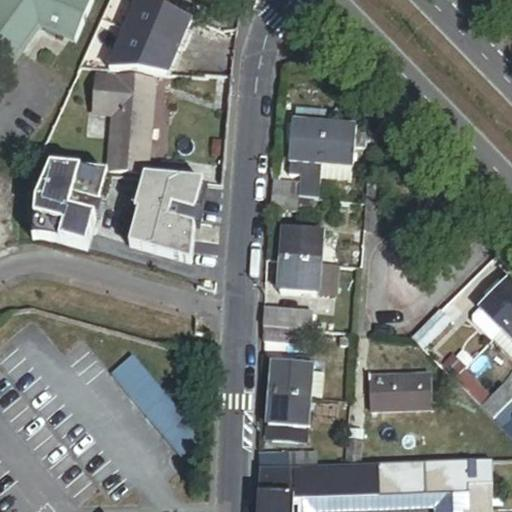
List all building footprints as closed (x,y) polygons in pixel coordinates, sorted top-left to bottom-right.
[(84,0),(7,0),(0,10),(0,66),(11,74),(40,32),(77,48),(97,5),(84,0)] [(141,4),(111,76),(169,81),(193,25),(141,4)] [(98,81),(95,120),(114,122),(109,177),(146,179),(154,86),(98,81)] [(296,118),(295,127),(325,130),(326,125),(321,120),(296,118)] [(322,168),(325,130),(295,127),(292,165),(318,168),(322,168)] [(359,133),(325,130),(322,168),(352,171),(355,171),(357,151),(359,133)] [(318,168),(292,165),(291,175),(317,177),(318,168)] [(352,171),(322,168),(320,182),(350,185),(352,171)] [(108,180),(51,175),(37,208),(37,240),(88,255),(97,224),(95,223),(98,210),(100,210),(102,205),(108,180)] [(115,181),(108,180),(102,205),(108,206),(115,181)] [(205,189),(146,183),(136,218),(140,219),(130,252),(195,270),(196,234),(196,218),(205,189)] [(371,183),(366,235),(379,236),(380,235),(383,184),(371,183)] [(301,187),(276,184),(274,198),(299,201),(301,187)] [(298,214),(299,201),(274,198),(273,212),(298,214)] [(104,211),(100,210),(98,210),(95,223),(97,224),(101,225),(104,211)] [(455,232),(440,246),(452,258),(467,244),(455,232)] [(286,233),(283,265),(321,268),(323,236),(286,233)] [(321,268),(283,265),(281,297),(318,300),(321,268)] [(339,270),(321,268),(318,300),(337,302),(339,270)] [(502,334),(511,324),(511,288),(508,284),(480,311),(502,334)] [(293,333),(295,315),(267,312),(265,348),(292,350),(292,347),(304,348),(305,334),(293,333)] [(451,326),(441,315),(414,343),(424,353),(430,347),(451,326)] [(511,324),(502,334),(511,343),(511,324)] [(511,343),(502,334),(492,344),(511,364),(511,343)] [(200,440),(131,362),(112,379),(181,457),(200,440)] [(299,362),(298,369),(313,370),(316,371),(317,364),(299,362)] [(276,367),(273,399),(310,402),(310,400),(313,375),(313,370),(298,369),(276,367)] [(313,375),(310,400),(323,401),(325,376),(313,375)] [(460,375),(453,382),(483,413),(491,406),(460,375)] [(433,380),(371,383),(372,415),(434,412),(433,380)] [(493,423),(511,403),(502,394),(491,406),(483,413),(493,423)] [(310,402),(273,399),(270,431),(307,435),(310,402)] [(511,403),(493,423),(503,433),(511,424),(511,403)] [(511,424),(503,433),(511,441),(511,424)] [(362,443),(346,442),(344,470),(361,470),(362,443)] [(260,458),(260,473),(285,472),(294,472),(317,471),(317,456),(260,458)] [(494,489),(494,466),(380,469),(380,500),(469,498),(469,489),(494,489)] [(380,500),(380,469),(361,470),(344,470),(317,471),(294,472),(295,496),(295,502),(380,500)] [(259,473),(259,497),(295,496),(294,472),(285,472),(260,473),(259,473)] [(494,511),(494,489),(469,489),(469,498),(469,511),(494,511)] [(295,496),(259,497),(258,511),(294,511),(295,502),(295,496)]
